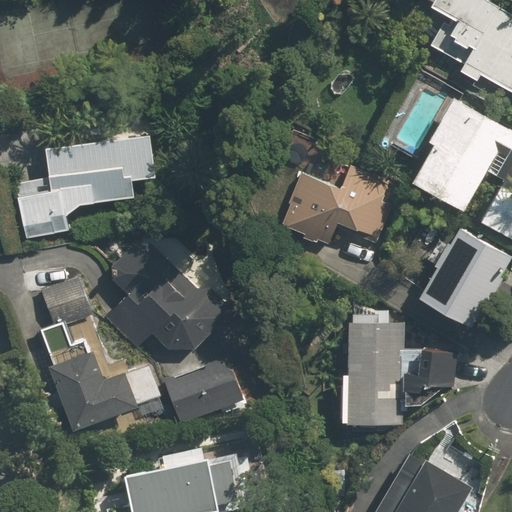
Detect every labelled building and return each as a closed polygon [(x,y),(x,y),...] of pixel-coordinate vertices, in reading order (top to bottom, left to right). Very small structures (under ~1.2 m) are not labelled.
[(511,10),(493,0),(434,0),(432,5),(447,14),(432,40),(466,60),(462,67),(478,77),(483,70),(511,87),(511,10)] [(511,149),(511,127),(454,95),(430,139),(434,142),(413,180),(464,208),(500,143),(511,149)] [(69,215),(81,202),(136,193),(134,175),(158,172),(153,132),(48,145),(52,176),(19,181),(26,236),(71,230),(69,215)] [(307,165),(278,223),(326,246),(337,222),(376,241),(403,186),(307,139),(297,160),(307,165)] [(511,193),(502,188),(484,218),(511,234),(511,193)] [(511,255),(511,253),(455,223),(420,290),(477,321),(511,255)] [(125,292),(104,315),(140,347),(155,331),(173,347),(197,348),(227,314),(211,300),(215,296),(143,231),(104,274),(125,292)] [(41,289),(57,321),(92,305),(77,272),(41,289)] [(422,381),(455,382),(456,350),(406,349),(406,318),(392,317),(392,310),(353,309),(350,420),(404,421),(404,410),(397,410),(398,378),(408,378),(407,388),(422,388),(422,381)] [(72,341),(64,320),(41,330),(55,362),(51,364),(78,427),(162,391),(150,365),(128,374),(126,368),(107,376),(89,334),(72,341)] [(231,353),(164,375),(177,413),(244,390),(231,353)] [(204,467),(201,454),(161,462),(163,472),(122,480),(128,511),(212,511),(211,505),(237,500),(229,462),(204,467)] [(401,462),(375,508),(374,511),(458,511),(474,485),(426,458),(418,472),(401,462)]
